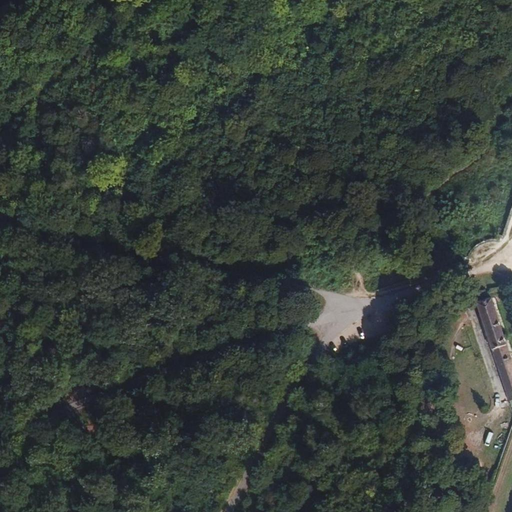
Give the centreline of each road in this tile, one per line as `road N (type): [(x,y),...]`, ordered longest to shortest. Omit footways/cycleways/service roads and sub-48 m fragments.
road 1 (unclassified): [(0,432),(347,322)]
road 2 (track): [(0,235),(319,303),(340,317)]
road 3 (track): [(0,140),(101,45),(181,0)]
road 4 (track): [(347,322),(296,378),(225,511)]
